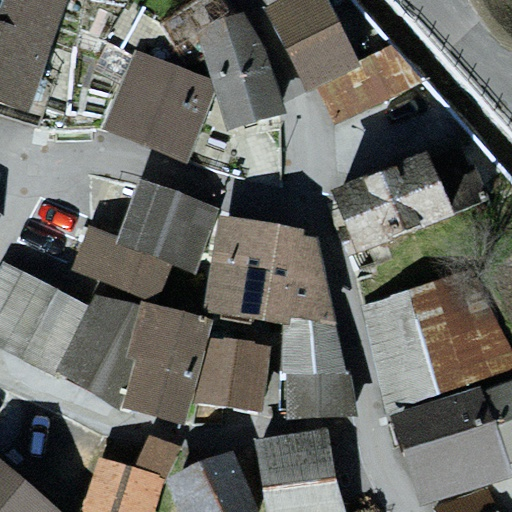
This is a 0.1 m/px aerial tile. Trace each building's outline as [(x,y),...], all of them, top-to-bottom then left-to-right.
[(75,0),(74,0),(0,0),(0,104),(31,116),(75,0)] [(337,0),(282,0),(268,6),(305,92),(313,86),(366,65),(337,0)] [(250,22),(205,37),(220,83),(235,129),(281,113),(250,22)] [(401,51),(366,65),(313,86),(329,127),(418,92),(401,51)] [(220,83),(132,55),(106,135),(193,163),(220,83)] [(422,157),(338,191),(360,246),(482,196),(465,152),(426,168),(422,157)] [(218,211),(144,182),(121,240),(172,257),(196,269),(218,211)] [(320,242),(230,228),(204,310),(285,324),(344,334),(320,242)] [(157,303),(172,257),(121,240),(89,230),(74,275),(157,303)] [(93,306),(12,264),(0,285),(0,346),(57,376),(93,306)] [(511,342),(483,267),(385,304),(423,401),(511,367),(511,342)] [(143,315),(93,306),(57,376),(122,408),(143,365),(123,355),(143,315)] [(215,328),(143,315),(123,355),(143,365),(122,408),(198,422),(203,395),(213,339),(215,328)] [(285,324),(282,349),(275,405),(275,416),(372,410),(344,334),(285,324)] [(282,349),(213,339),(203,395),(275,405),(282,349)] [(511,380),(484,391),(511,462),(511,380)] [(511,462),(484,391),(434,412),(469,499),(511,481),(511,462)] [(390,511),(376,427),(265,445),(276,511),(390,511)] [(64,511),(0,455),(0,511),(64,511)] [(258,511),(235,456),(172,482),(184,511),(258,511)] [(153,511),(163,478),(94,460),(83,511),(153,511)]
